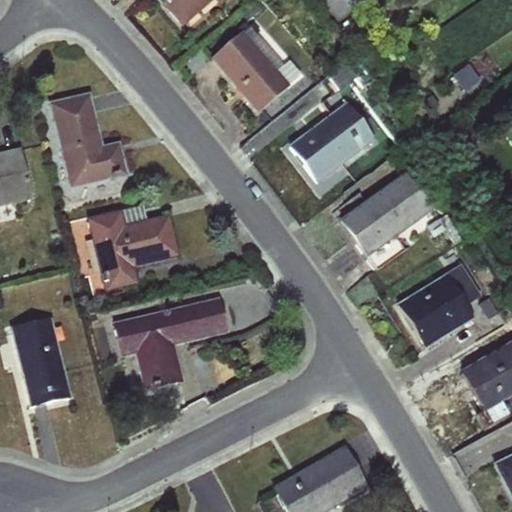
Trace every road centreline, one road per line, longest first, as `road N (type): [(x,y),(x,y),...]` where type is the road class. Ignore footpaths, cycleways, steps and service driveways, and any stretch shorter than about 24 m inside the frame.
road 1 (residential): [(356,358),(223,158),(143,61),(78,0)]
road 2 (residential): [(356,358),(180,456),(78,500),(0,501)]
road 3 (residential): [(456,511),(356,358)]
